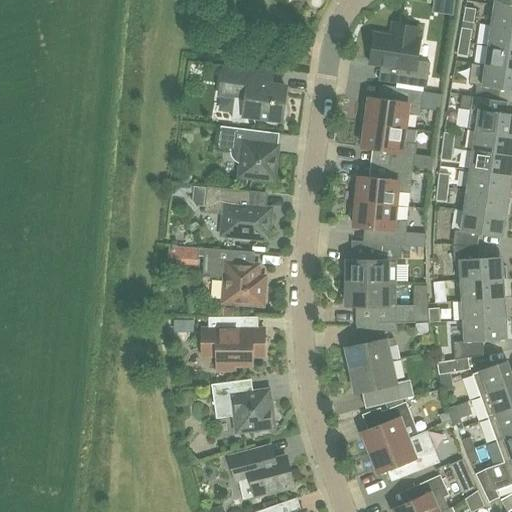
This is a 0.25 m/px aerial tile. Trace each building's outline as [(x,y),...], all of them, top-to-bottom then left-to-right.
[(434,0),(432,12),(453,16),(455,0),(434,0)] [(511,0),(496,0),(495,6),(511,8),(511,0)] [(511,8),(495,6),(492,26),(511,28),(511,8)] [(473,23),(476,10),(465,8),(463,21),(473,23)] [(392,37),(376,35),(371,64),(400,68),(397,84),(426,88),(430,64),(416,62),(420,39),(416,39),(417,29),(394,25),(392,37)] [(511,28),(492,26),(489,46),(511,49),(511,28)] [(470,43),(472,30),(461,28),(459,42),(470,43)] [(470,43),(459,42),(457,55),(467,57),(470,43)] [(511,49),(489,46),(486,66),(511,70),(511,49)] [(221,87),(220,97),(235,99),(232,120),(245,122),(246,117),(264,119),(265,120),(266,120),(266,121),(267,121),(267,122),(268,122),(269,122),(269,123),(270,123),(271,123),(272,123),(273,123),(274,123),(275,123),(276,123),(277,123),(278,122),(279,122),(280,122),(281,122),(281,120),(282,120),(282,119),(283,119),(283,118),(284,118),(284,117),(284,116),(285,115),(285,114),(285,113),(285,112),(285,111),(285,110),(285,109),(285,108),(284,107),(284,106),(284,105),(283,105),(286,87),(272,85),(246,82),(248,69),(224,66),(221,87)] [(483,86),(477,85),(475,97),(499,101),(501,90),(511,91),(511,70),(486,66),(483,86)] [(364,104),(363,116),(366,119),(365,123),(405,129),(407,114),(420,116),(423,92),(383,86),(381,100),(369,98),(368,103),(364,104)] [(511,114),(497,112),(499,101),(475,97),(474,109),(469,109),(466,129),(477,130),(511,135),(511,114)] [(365,128),(361,129),(359,141),(363,143),(362,148),(390,152),(389,166),(412,169),(416,144),(403,143),(405,129),(365,123),(365,128)] [(237,176),(274,181),(277,154),(269,153),(265,146),(266,132),(221,126),(218,149),(231,150),(231,155),(232,158),(234,161),(236,163),(239,164),(237,176)] [(511,135),(477,130),(474,150),(511,156),(511,135)] [(453,148),(455,134),(444,133),(442,146),(453,148)] [(453,148),(442,146),(441,160),(451,161),(453,148)] [(511,156),(474,150),(471,171),(511,176),(511,156)] [(354,183),(353,195),(357,197),(356,202),(396,206),(398,192),(410,193),(412,169),(389,166),(387,180),(359,177),(358,182),(354,183)] [(511,176),(471,171),(468,191),(509,197),(511,177),(511,176)] [(439,174),(437,187),(448,188),(449,175),(439,174)] [(194,186),(192,201),(196,206),(204,207),(206,188),(194,186)] [(207,187),(204,209),(224,211),(222,235),(242,237),(243,238),(253,239),(255,238),(268,239),(271,209),(255,208),(252,204),(253,191),(207,187)] [(448,188),(437,187),(436,201),(446,202),(448,188)] [(509,197),(468,191),(465,211),(506,217),(509,197)] [(352,208),(351,220),(354,222),(354,227),(382,230),(381,244),(403,246),(405,246),(407,222),(395,220),(396,206),(356,202),(356,207),(352,208)] [(455,230),(453,245),(478,246),(479,235),(503,238),(506,217),(465,211),(462,231),(455,230)] [(377,244),(376,257),(401,259),(403,246),(381,244),(377,244)] [(478,246),(453,245),(453,246),(454,261),(461,260),(462,281),(507,278),(506,266),(503,267),(502,258),(478,259),(478,246)] [(259,276),(259,265),(255,265),(254,265),(237,263),(238,251),(205,248),(198,248),(169,246),(168,264),(197,266),(198,256),(204,256),(203,277),(225,278),(223,303),(264,306),(265,288),(265,287),(266,277),(259,276)] [(351,271),(347,271),(347,283),(396,284),(396,264),(388,264),(388,262),(351,261),(351,271)] [(507,278),(462,281),(463,301),(505,298),(504,280),(507,279),(507,278)] [(396,306),(396,284),(347,283),(347,296),(350,296),(350,306),(391,306),(391,323),(396,323),(396,324),(415,324),(415,307),(396,306)] [(505,298),(463,301),(464,321),(506,319),(505,298)] [(439,309),(435,309),(428,309),(429,323),(440,322),(439,309)] [(209,330),(203,330),(203,356),(217,356),(217,370),(236,370),(236,365),(252,365),(252,356),(265,356),(264,330),(240,330),(240,317),(209,317),(209,330)] [(454,342),(455,360),(468,358),(484,355),(483,341),(507,340),(506,319),(464,321),(466,342),(454,342)] [(396,323),(391,323),(376,322),(376,323),(377,323),(377,332),(396,332),(396,324),(396,323)] [(352,358),(348,359),(351,371),(391,362),(388,347),(395,346),(394,339),(350,348),(352,358)] [(443,362),(437,363),(438,375),(470,370),(468,358),(455,360),(443,362)] [(391,362),(351,371),(354,383),(357,383),(360,392),(381,387),(385,404),(414,397),(410,380),(396,384),(391,362)] [(507,362),(480,372),(473,375),(481,397),(511,385),(511,374),(507,362)] [(235,394),(233,382),(212,385),(217,419),(234,417),(236,434),(276,429),(270,389),(235,394)] [(511,385),(481,397),(489,419),(511,410),(511,385)] [(454,407),(447,409),(448,411),(449,416),(451,421),(458,418),(472,413),(467,402),(454,407)] [(386,423),(362,432),(370,453),(408,438),(418,434),(406,403),(382,412),(386,423)] [(511,410),(489,419),(497,441),(511,435),(511,410)] [(511,435),(497,441),(505,462),(511,459),(511,435)] [(408,438),(370,453),(378,474),(387,470),(391,482),(440,463),(432,442),(412,449),(408,438)] [(470,438),(462,441),(466,452),(474,449),(470,438)] [(267,458),(265,448),(230,458),(235,478),(243,476),(245,484),(248,486),(252,485),(255,497),(294,486),(286,457),(271,461),(267,458)] [(474,449),(466,452),(470,463),(478,460),(474,449)] [(511,482),(511,459),(505,462),(486,468),(492,480),(509,474),(511,482)] [(484,493),(490,503),(500,498),(492,480),(486,468),(475,474),(484,493)] [(412,488),(417,499),(393,510),(394,511),(439,511),(435,502),(449,495),(440,476),(412,488)] [(469,510),(487,503),(481,489),(464,496),(469,510)]
